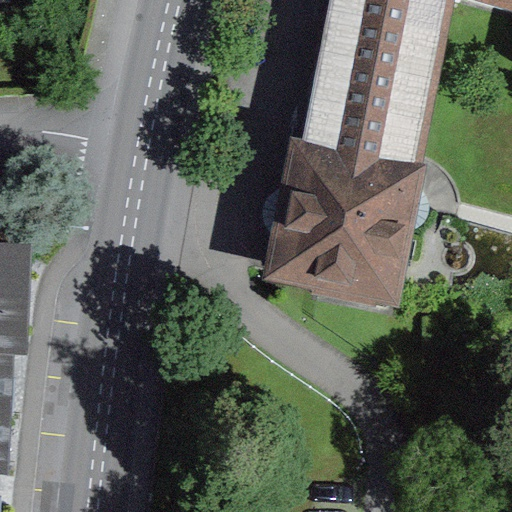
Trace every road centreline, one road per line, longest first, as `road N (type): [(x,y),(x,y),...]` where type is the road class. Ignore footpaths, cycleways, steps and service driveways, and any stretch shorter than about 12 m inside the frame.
road 1 (secondary): [(141,153),(91,511)]
road 2 (secondary): [(174,0),(141,153)]
road 3 (residential): [(0,135),(88,139),(141,153)]
